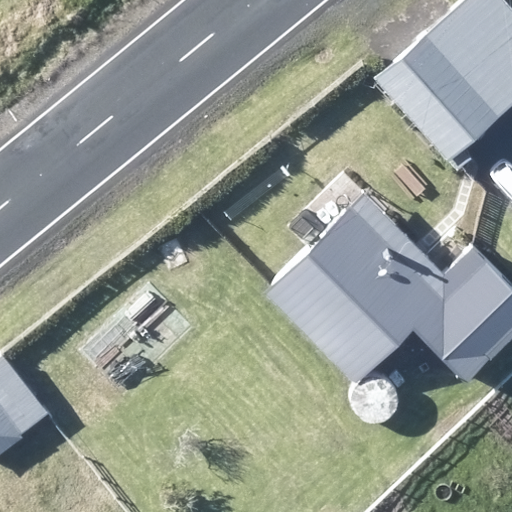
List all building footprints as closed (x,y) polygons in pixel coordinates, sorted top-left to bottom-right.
[(511,100),(511,10),(502,0),(459,0),(373,79),(447,160),(511,100)] [(433,271),(348,189),(255,285),(353,380),(406,326),(462,380),(511,329),(511,295),(460,244),(433,271)] [(196,329),(161,291),(82,364),(117,403),(196,329)] [(0,353),(0,456),(50,417),(0,353)] [(402,393),(364,369),(341,407),(378,430),(402,393)]
